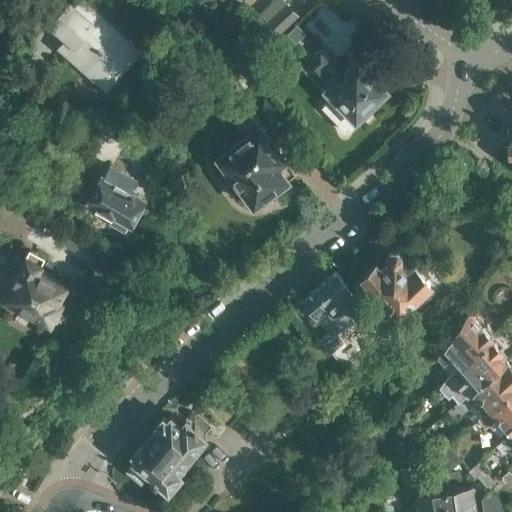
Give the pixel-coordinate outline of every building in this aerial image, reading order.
[(72,1),(52,23),(69,37),(73,33),(79,39),(68,51),(96,76),(101,70),(113,81),(141,50),(84,0),(79,0),(76,4),(72,1)] [(299,13),(288,2),(268,22),(279,33),(299,13)] [(339,80),(326,65),(332,59),(321,48),(303,65),(356,120),(389,89),(357,56),(346,67),(349,70),(339,80)] [(246,134),(217,156),(227,169),(219,175),(236,197),(244,192),(254,204),(263,206),(273,197),(275,188),(289,178),(289,177),(296,171),(288,160),(289,160),(263,125),(266,122),(267,123),(283,112),(265,88),(248,100),(253,106),(249,110),(250,111),(236,121),(246,134)] [(103,173),(88,201),(97,206),(96,209),(112,218),(109,222),(126,231),(144,198),(132,190),(137,180),(110,165),(105,174),(103,173)] [(74,250),(79,241),(68,235),(63,243),(74,250)] [(363,274),(401,313),(413,301),(420,308),(442,286),(443,277),(425,259),(419,265),(415,262),(409,268),(399,260),(402,257),(402,251),(398,247),(391,247),(387,251),(387,257),(389,259),(382,266),(377,261),(363,274)] [(44,262),(43,262),(46,256),(30,248),(26,255),(18,255),(14,263),(17,272),(3,297),(51,324),(54,319),(56,319),(59,318),(61,317),(62,315),(63,311),(62,308),(61,307),(64,301),(61,299),(68,285),(40,269),(44,262)] [(94,255),(81,278),(105,291),(118,269),(94,255)] [(332,327),(318,338),(329,351),(343,340),(337,332),(345,325),(346,326),(357,317),(352,311),(361,303),(349,288),(351,286),(336,268),(303,296),(318,313),(320,312),(332,327)] [(440,363),(449,373),(450,372),(492,335),(493,334),(492,332),(492,328),(487,323),(483,323),(469,307),(452,331),(438,352),(434,356),(440,363)] [(459,382),(468,392),(507,357),(501,350),(504,347),(492,335),(450,372),(449,373),(458,383),(459,382)] [(472,404),(482,415),(511,387),(511,362),(507,357),(468,392),(455,403),(463,412),(472,404)] [(511,387),(482,415),(478,418),(486,427),(490,423),(500,436),(509,428),(511,431),(511,429),(511,387)] [(149,472),(170,490),(185,471),(181,468),(209,434),(187,416),(182,422),(171,413),(168,417),(164,415),(156,424),(160,427),(144,446),(140,443),(133,452),(137,456),(134,459),(134,460),(127,469),(141,481),(149,472)] [(501,439),(495,446),(503,454),(510,448),(511,447),(511,429),(511,431),(501,439)] [(476,511),(472,486),(464,487),(425,493),(425,494),(416,495),(418,511),(476,511)] [(481,498),(483,511),(498,511),(509,510),(490,490),(481,498)]
